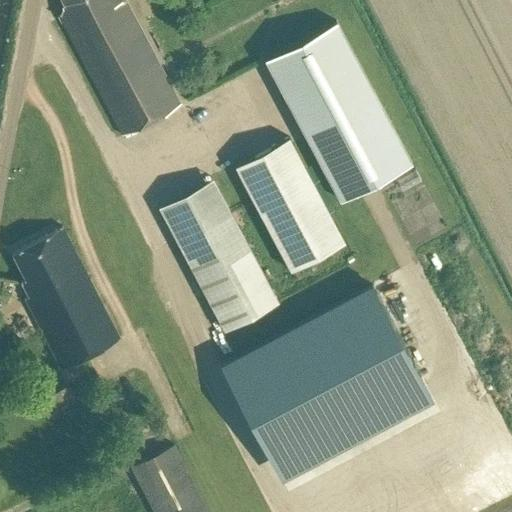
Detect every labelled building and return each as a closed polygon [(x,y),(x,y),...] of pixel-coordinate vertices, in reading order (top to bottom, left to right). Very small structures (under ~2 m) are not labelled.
[(121,134),(180,103),(125,0),(62,0),(64,2),(63,2),(59,14),(58,15),(121,134)] [(412,161),(336,19),(263,58),(339,200),(412,161)] [(288,136),(234,165),(290,270),(344,241),(288,136)] [(212,177),(159,205),(224,329),(278,301),(212,177)] [(60,367),(119,337),(62,225),(11,251),(25,278),(20,280),(28,295),(24,296),(60,367)] [(373,285),(221,365),(269,457),(421,376),(373,285)] [(66,386),(39,403),(47,417),(75,400),(66,386)] [(208,511),(174,444),(131,466),(154,511),(208,511)]
